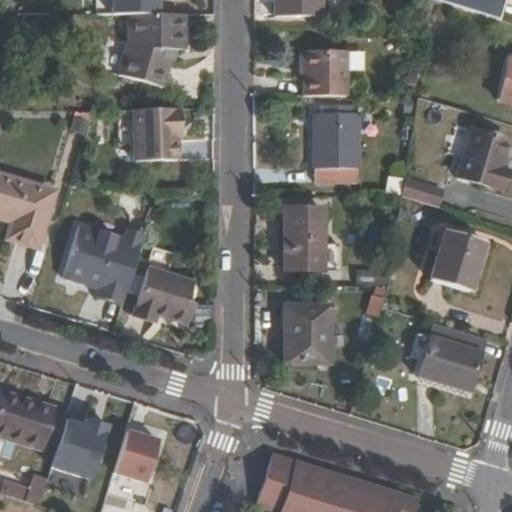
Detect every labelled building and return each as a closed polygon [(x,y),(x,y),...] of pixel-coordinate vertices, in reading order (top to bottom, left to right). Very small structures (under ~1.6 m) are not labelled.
[(272,0),(272,17),(320,17),(320,0),(272,0)] [(497,0),(447,0),(447,3),(502,19),(507,3),(497,0)] [(184,50),(184,15),(126,15),(127,41),(117,75),(161,87),(173,50),(184,50)] [(346,97),(346,52),(301,51),(300,96),(346,97)] [(511,106),(511,56),(505,55),(495,103),(511,106)] [(359,185),(359,106),(321,106),(321,114),(311,114),(311,184),(359,185)] [(178,108),(132,108),(135,162),(177,159),(175,137),(175,130),(179,129),(178,108)] [(499,169),(508,140),(470,128),(455,177),(498,190),(504,170),(499,169)] [(36,249),(53,192),(0,175),(0,219),(10,222),(5,238),(36,249)] [(388,176),(386,193),(401,194),(402,177),(388,176)] [(408,178),(401,194),(438,208),(445,192),(408,178)] [(282,271),(322,272),(322,244),(322,209),(282,208),(282,271)] [(78,218),(59,281),(125,301),(144,238),(78,218)] [(469,292),(484,243),(443,231),(428,280),(469,292)] [(322,272),(337,272),(337,245),(322,244),(322,272)] [(141,268),(128,312),(149,318),(150,314),(181,324),(187,304),(180,302),(187,282),(141,268)] [(356,272),(355,282),(387,285),(387,274),(356,272)] [(329,365),(329,306),(282,305),(282,364),(329,365)] [(468,393),(484,340),(433,323),(428,338),(417,334),(410,356),(422,359),(417,376),(468,393)] [(0,437),(39,450),(52,409),(0,392),(0,437)] [(95,481),(110,426),(67,414),(51,468),(95,481)] [(129,428),(114,475),(150,486),(164,439),(129,428)] [(413,511),(418,500),(271,455),(256,505),(276,511),(413,511)] [(24,501),(38,507),(46,480),(32,475),(27,490),(24,501)] [(0,493),(24,501),(27,490),(2,482),(0,489),(0,493)]
